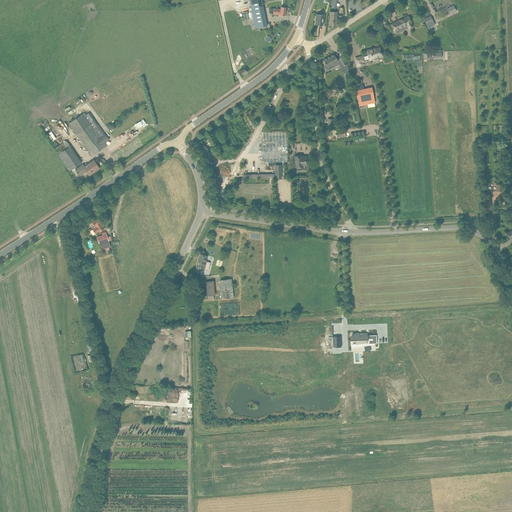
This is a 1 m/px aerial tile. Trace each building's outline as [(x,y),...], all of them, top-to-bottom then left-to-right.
[(248,0),(254,24),(255,28),(267,26),(261,0),(248,0)] [(456,11),(454,6),(447,9),(449,14),(456,11)] [(269,10),(269,12),(271,14),(273,14),(280,15),(285,16),(286,11),(286,7),(281,7),(281,9),(274,8),(274,9),(271,9),(269,10)] [(328,16),(328,21),(330,21),(330,25),(337,25),(337,12),(330,12),(330,16),(328,16)] [(324,14),(316,14),(315,25),(323,25),(324,14)] [(391,25),(393,29),(394,31),(405,25),(407,29),(408,28),(409,29),(410,29),(411,29),(412,28),(413,27),(413,26),(411,23),(408,16),(391,25)] [(433,21),(431,16),(424,19),(426,24),(433,21)] [(364,56),(355,58),(358,66),(364,65),(363,63),(366,62),(366,60),(368,59),(369,61),(373,60),(373,61),(380,59),(379,58),(383,57),(380,47),(376,48),(366,50),(368,55),(364,56)] [(334,54),(323,60),(326,65),(325,66),(326,68),(328,67),(329,69),(333,67),(332,65),(338,61),(334,54)] [(343,56),(339,58),(343,66),(346,65),(345,64),(347,64),(343,56)] [(356,91),(358,101),(359,106),(375,103),(372,87),(356,91)] [(73,121),(68,124),(91,156),(107,145),(105,143),(109,140),(89,112),(86,115),(85,113),(73,121)] [(52,131),(49,133),(54,140),(57,138),(52,131)] [(288,132),(262,132),(262,138),(262,162),(288,161),(288,137),(288,132)] [(57,154),(69,171),(81,163),(66,141),(57,147),(60,152),(57,154)] [(308,170),(308,165),(307,165),(306,157),(302,157),(302,156),(295,156),(295,170),(308,170)] [(90,163),(85,167),(84,167),(87,171),(86,171),(89,175),(93,172),(93,171),(95,170),(96,170),(99,168),(94,160),(90,163)] [(85,167),(83,164),(75,170),(79,176),(86,171),(87,171),(84,167),(85,167)] [(92,222),(95,226),(93,227),(94,228),(92,229),(95,234),(100,231),(100,232),(105,228),(101,222),(102,222),(99,217),(92,222)] [(106,231),(102,233),(103,235),(97,237),(99,244),(109,241),(112,240),(110,236),(108,237),(106,231)] [(111,247),(109,242),(99,245),(101,250),(111,247)] [(195,272),(199,273),(200,268),(204,269),(206,261),(207,256),(200,254),(195,272)] [(234,297),(232,279),(220,280),(222,299),(234,297)] [(207,299),(215,299),(215,281),(206,281),(207,299)] [(352,343),(351,343),(351,347),(362,347),(362,346),(367,345),(367,344),(374,343),(377,343),(376,335),(367,335),(367,334),(357,334),(357,335),(351,336),(352,343)] [(341,336),(332,336),(332,347),(341,347),(341,336)]
